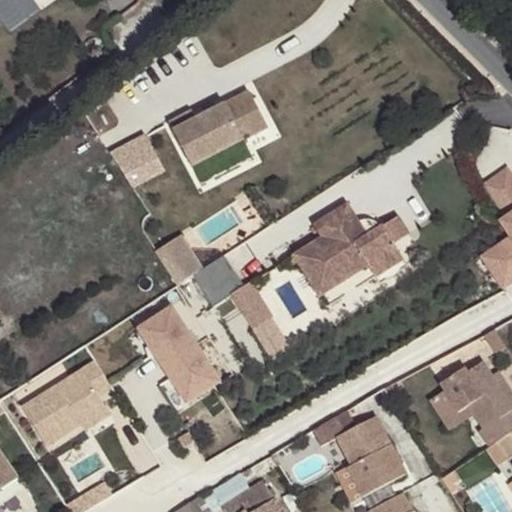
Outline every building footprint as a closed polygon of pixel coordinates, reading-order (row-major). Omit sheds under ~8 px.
[(182,120),(160,132),(183,175),(258,134),(239,99),(186,127),(182,120)] [(511,180),(505,172),(484,188),(507,219),(501,223),(511,237),(482,258),(503,286),(511,279),(511,180)] [(358,221),(348,204),(315,224),(323,237),(294,254),(319,296),(370,266),(377,278),(407,260),(397,242),(413,233),(401,213),(385,223),(366,234),(358,221)] [(363,220),(358,221),(366,234),(385,223),(380,224),(372,219),(363,220)] [(171,291),(195,276),(173,242),(149,258),(171,291)] [(252,329),(274,314),(253,280),(231,294),(252,329)] [(170,309),(137,331),(186,405),(219,383),(170,309)] [(508,349),(494,329),(482,335),(496,355),(508,349)] [(490,448),(511,433),(511,393),(505,382),(500,385),(485,362),(470,372),(466,369),(439,387),(444,394),(459,416),(468,410),(474,418),(475,418),(483,430),(479,432),(490,448)] [(94,363),(22,410),(46,446),(80,424),(84,431),(109,415),(97,397),(110,388),(94,363)] [(459,416),(444,394),(430,403),(451,433),(474,418),(468,410),(459,416)] [(381,448),(386,445),(367,417),(330,441),(347,466),(342,469),(361,499),(403,472),(392,454),(387,457),(381,448)] [(511,433),(490,448),(487,451),(498,467),(508,461),(511,466),(511,482),(507,486),(511,492),(511,433)] [(392,454),(386,445),(381,448),(387,457),(392,454)] [(0,492),(19,479),(0,450),(0,492)] [(0,492),(0,503),(25,487),(19,479),(0,492)] [(283,511),(264,481),(220,508),(222,511),(283,511)] [(189,506),(192,511),(214,511),(220,508),(211,492),(189,506)] [(411,511),(398,492),(368,511),(411,511)]
